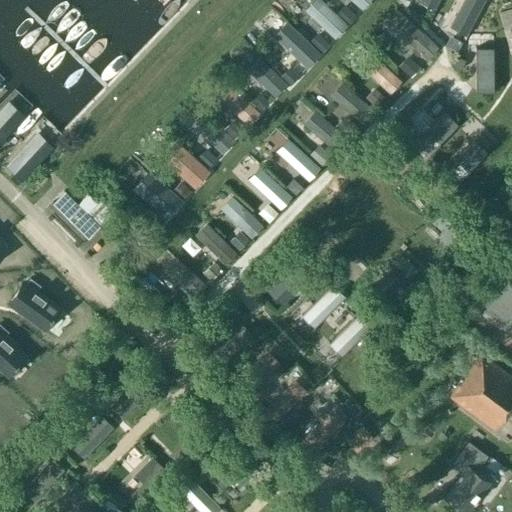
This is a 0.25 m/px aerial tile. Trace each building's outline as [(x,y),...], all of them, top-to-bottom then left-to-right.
[(334,38),(349,21),(325,0),(310,0),(302,9),(334,38)] [(471,31),(483,0),(461,0),(452,23),(471,31)] [(307,67),(322,51),(272,6),(258,22),(307,67)] [(429,59),(440,47),(410,19),(398,31),(429,59)] [(242,67),(281,94),(296,73),(256,46),(242,67)] [(225,79),(214,94),(249,121),(261,106),(225,79)] [(7,99),(0,106),(0,140),(24,115),(7,99)] [(187,127),(222,150),(233,134),(198,111),(187,127)] [(37,131),(5,164),(21,179),(53,146),(37,131)] [(280,146),(301,166),(312,155),(291,134),(280,146)] [(180,137),(163,153),(193,184),(210,168),(180,137)] [(321,165),(331,157),(320,142),(310,150),(321,165)] [(149,171),(133,196),(168,219),(184,194),(149,171)] [(87,193),(80,201),(78,203),(64,190),(53,202),(88,237),(100,225),(113,211),(100,198),(96,201),(87,193)] [(396,205),(402,216),(423,206),(417,195),(396,205)] [(190,231),(218,258),(230,245),(202,218),(190,231)] [(511,258),(501,251),(464,299),(511,334),(511,258)] [(288,264),(267,284),(282,301),(304,281),(288,264)] [(58,307),(36,291),(40,285),(30,277),(26,283),(24,282),(9,302),(43,327),(49,319),(51,320),(54,316),(52,315),(58,307)] [(329,309),(353,335),(362,326),(337,301),(329,309)] [(24,355),(4,337),(9,331),(0,323),(0,367),(7,374),(14,366),(16,367),(19,364),(17,362),(24,355)] [(269,348),(247,369),(257,379),(279,359),(269,348)] [(511,404),(511,376),(481,353),(449,395),(494,429),(511,404)] [(284,388),(299,397),(307,383),(292,374),(284,388)] [(332,403),(311,428),(325,440),(346,415),(332,403)] [(87,454),(112,421),(98,410),(73,443),(87,454)] [(462,472),(444,495),(465,511),(488,481),(475,471),(487,455),(468,440),(450,464),(462,472)] [(225,501),(236,491),(212,465),(201,475),(225,501)] [(199,511),(215,511),(204,492),(192,499),(199,511)]
